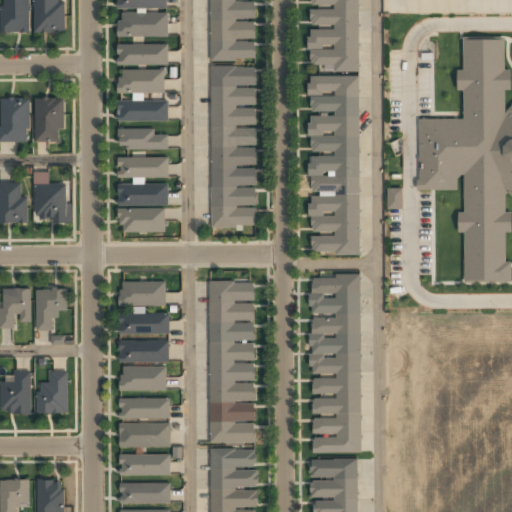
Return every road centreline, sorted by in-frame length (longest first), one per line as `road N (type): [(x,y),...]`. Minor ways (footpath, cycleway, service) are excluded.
road 1 (residential): [(278,0),(281,511)]
road 2 (residential): [(92,511),(90,0)]
road 3 (residential): [(280,254),(0,256)]
